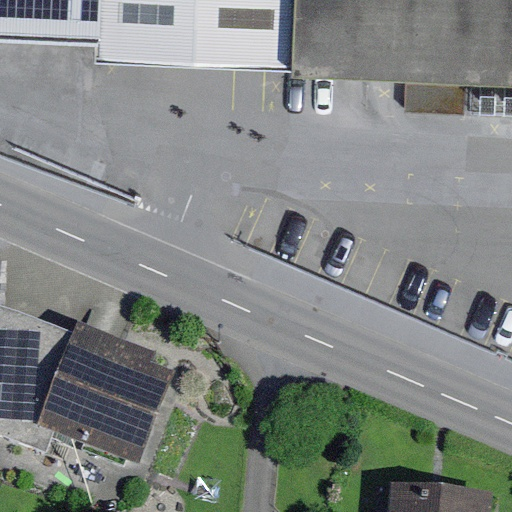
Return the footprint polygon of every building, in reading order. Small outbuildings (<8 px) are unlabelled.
[(103,54),(291,65),(294,0),(0,0),(0,30),(104,35),(103,54)] [(511,0),(294,0),(291,65),(511,75),(511,0)] [(57,423),(90,338),(49,322),(9,307),(0,410),(0,431),(59,455),(72,429),(57,423)] [(172,354),(95,325),(90,338),(57,423),(72,429),(155,460),(188,372),(168,364),(172,354)] [(498,511),(499,495),(409,490),(408,511),(498,511)]
